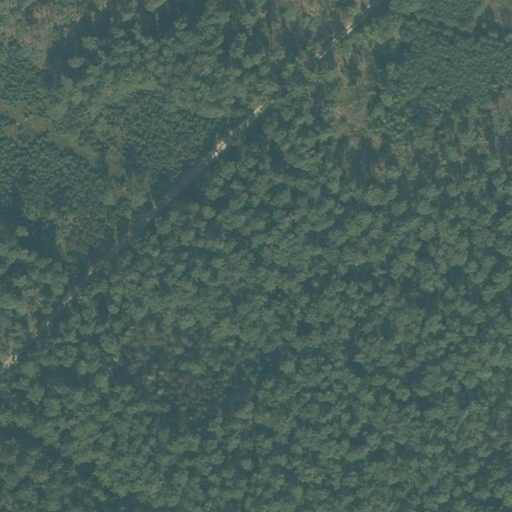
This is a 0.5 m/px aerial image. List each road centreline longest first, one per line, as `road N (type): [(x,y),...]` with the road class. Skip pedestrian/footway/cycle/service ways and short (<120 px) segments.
road 1 (track): [(0,374),(206,159),(381,0)]
road 2 (track): [(149,511),(0,418)]
road 3 (track): [(511,42),(375,5)]
